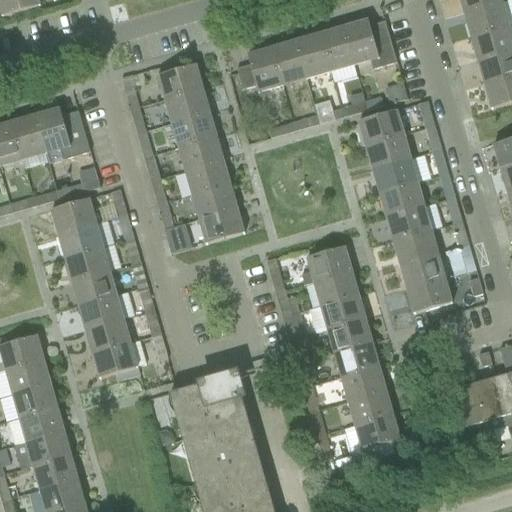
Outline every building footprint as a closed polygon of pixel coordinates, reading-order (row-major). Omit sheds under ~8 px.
[(40,8),(37,0),(0,0),(0,12),(2,19),(40,8)] [(458,0),(463,15),(502,4),(500,0),(458,0)] [(509,28),(502,4),(463,15),(470,39),(509,28)] [(368,22),(343,29),(354,68),(370,63),(372,72),(397,64),(385,23),(369,27),(368,22)] [(511,52),(511,39),(509,28),(470,39),(476,63),(511,52)] [(354,68),(343,29),(319,36),(330,75),(354,68)] [(330,75),(319,36),(295,43),(306,82),(330,75)] [(306,82),(295,43),(271,50),(282,89),(306,82)] [(282,89),(271,50),(246,57),(249,67),(235,71),(242,92),(255,88),(257,96),(282,89)] [(511,52),(476,63),(483,87),(511,78),(511,52)] [(157,78),(164,103),(203,92),(196,67),(157,78)] [(511,105),(511,78),(483,87),(491,111),(511,105)] [(132,85),(123,88),(127,104),(136,101),(132,85)] [(402,87),(385,92),(389,106),(406,102),(402,87)] [(210,116),(203,92),(164,103),(171,127),(210,116)] [(380,99),(364,104),(366,113),(383,108),(382,108),(380,99)] [(329,103),(313,108),(316,118),(319,127),(335,122),(329,103)] [(364,104),(349,108),(351,117),(366,113),(364,104)] [(427,104),(418,106),(422,122),(431,120),(427,104)] [(60,110),(35,117),(46,157),(61,153),(64,162),(90,155),(78,113),(62,118),(60,110)] [(358,124),(365,148),(403,137),(396,112),(358,124)] [(216,140),(210,116),(171,127),(177,151),(216,140)] [(46,157),(35,117),(11,124),(22,164),(46,157)] [(146,134),(141,118),(132,120),(136,137),(146,134)] [(319,127),(316,118),(300,122),(303,131),(319,127)] [(0,170),(22,164),(11,124),(0,127),(0,170)] [(268,131),(270,140),(270,141),(286,136),(283,127),(268,131)] [(150,150),(146,134),(136,137),(141,152),(150,150)] [(441,152),(436,136),(427,138),(431,155),(441,152)] [(410,161),(403,137),(365,148),(372,172),(410,161)] [(223,164),(216,140),(177,151),(184,175),(223,164)] [(511,167),(511,140),(491,147),(498,171),(511,167)] [(445,168),(441,152),(431,155),(436,171),(445,168)] [(417,185),(410,161),(372,172),(379,196),(417,185)] [(230,188),(223,164),(184,175),(191,199),(230,188)] [(159,182),(154,166),(145,168),(150,185),(159,182)] [(511,193),(511,167),(498,171),(505,196),(511,193)] [(59,203),(101,190),(98,181),(56,193),(59,203)] [(163,198),(159,182),(150,185),(154,201),(163,198)] [(449,183),(440,186),(445,203),(454,200),(449,183)] [(424,209),(417,185),(379,196),(385,220),(424,209)] [(237,212),(230,188),(191,199),(198,223),(237,212)] [(59,203),(56,193),(40,198),(43,207),(59,203)] [(459,216),(454,200),(445,203),(449,218),(459,216)] [(27,212),(25,202),(8,207),(11,216),(27,212)] [(90,202),(50,213),(57,239),(97,228),(90,202)] [(127,219),(122,202),(112,205),(117,222),(127,219)] [(0,219),(11,216),(8,207),(0,209),(0,219)] [(431,233),(424,209),(385,220),(392,244),(431,233)] [(244,236),(237,212),(198,223),(205,247),(244,236)] [(173,230),(168,213),(159,216),(163,233),(173,230)] [(131,234),(127,219),(117,222),(122,236),(131,234)] [(104,252),(97,228),(57,239),(64,263),(104,252)] [(179,254),(173,230),(163,233),(170,256),(179,254)] [(463,231),(454,234),(458,251),(468,248),(463,231)] [(438,257),(431,233),(392,244),(399,268),(438,257)] [(472,263),(468,248),(458,251),(462,266),(472,263)] [(344,249),(305,260),(309,274),(298,277),(301,289),(312,286),(351,275),(344,249)] [(141,267),(136,250),(126,253),(131,269),(141,267)] [(110,275),(104,252),(64,263),(71,287),(110,275)] [(445,281),(438,257),(399,268),(406,292),(445,281)] [(280,285),(274,261),(265,264),(271,287),(280,285)] [(145,282),(141,267),(131,269),(136,284),(145,282)] [(117,299),(110,275),(71,287),(78,311),(117,299)] [(358,297),(351,275),(312,286),(319,309),(358,297)] [(468,282),(472,298),(482,296),(477,280),(468,282)] [(452,305),(445,281),(406,292),(413,316),(452,305)] [(154,315),(149,297),(140,300),(145,317),(154,315)] [(365,322),(358,297),(319,309),(326,333),(365,322)] [(124,323),(117,299),(78,311),(85,334),(124,323)] [(294,300),(286,303),(285,301),(276,303),(281,320),(290,317),(298,315),(294,300)] [(158,329),(154,315),(145,317),(149,332),(158,329)] [(295,334),(290,317),(281,320),(285,336),(295,334)] [(371,346),(365,322),(326,333),(333,357),(371,346)] [(131,347),(124,323),(85,334),(91,358),(131,347)] [(0,375),(5,374),(43,363),(36,338),(0,348),(0,375)] [(167,362),(163,346),(153,348),(158,365),(167,362)] [(378,370),(371,346),(333,357),(339,381),(378,370)] [(139,378),(131,347),(91,358),(98,382),(114,377),(116,385),(139,378)] [(511,356),(510,348),(499,351),(506,376),(511,374),(511,356)] [(304,365),(299,349),(290,352),(294,368),(304,365)] [(480,369),(491,367),(487,354),(476,357),(480,369)] [(458,376),(469,373),(465,360),(454,363),(458,376)] [(50,387),(43,363),(5,374),(12,397),(50,387)] [(308,381),(304,365),(294,368),(299,384),(308,381)] [(385,394),(378,370),(339,381),(346,405),(385,394)] [(511,374),(506,376),(494,380),(508,428),(511,426),(511,374)] [(272,511),(252,438),(241,399),(240,400),(238,391),(229,394),(225,380),(168,396),(201,511),(272,511)] [(508,428),(494,380),(472,386),(483,425),(486,434),(508,428)] [(483,425),(472,386),(449,393),(460,431),(483,425)] [(57,411),(50,387),(12,397),(19,422),(57,411)] [(392,418),(385,394),(346,405),(353,429),(392,418)] [(318,413),(313,397),(303,399),(308,416),(318,413)] [(64,435),(57,411),(19,422),(25,446),(64,435)] [(322,429),(318,413),(308,416),(313,431),(322,429)] [(399,442),(392,418),(353,429),(360,453),(399,442)] [(25,446),(14,449),(21,473),(32,470),(71,459),(64,435),(25,446)] [(331,461),(327,445),(317,448),(322,464),(331,461)] [(77,482),(71,459),(32,470),(39,493),(77,482)] [(64,511),(84,506),(77,482),(39,493),(44,511),(64,511)] [(9,502),(5,486),(0,487),(0,503),(0,504),(9,502)] [(12,511),(9,502),(0,504),(2,511),(12,511)]
